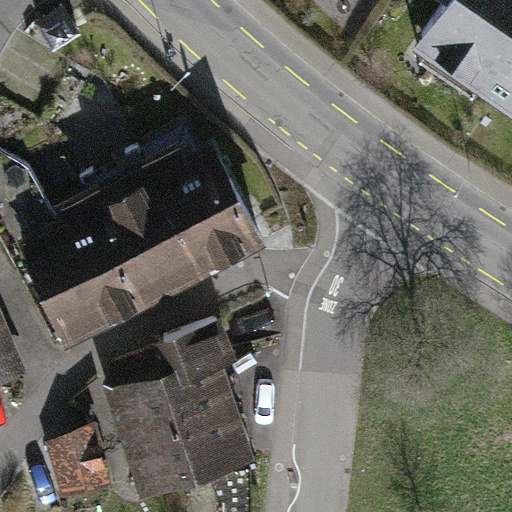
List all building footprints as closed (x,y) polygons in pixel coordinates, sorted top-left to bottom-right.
[(511,0),(443,0),(423,31),(511,91),(511,0)] [(54,43),(77,26),(61,3),(38,19),(54,43)] [(211,144),(155,173),(195,248),(203,261),(215,254),(258,231),(211,144)] [(195,248),(155,173),(148,160),(90,191),(97,204),(137,278),(166,263),(195,248)] [(144,292),(137,278),(97,204),(24,242),(63,334),(138,295),(144,292)] [(176,367),(172,369),(200,462),(240,450),(216,379),(209,357),(230,350),(216,313),(164,333),(176,367)] [(200,462),(172,369),(164,346),(114,364),(152,479),(200,462)] [(91,422),(53,439),(67,489),(107,478),(91,422)]
